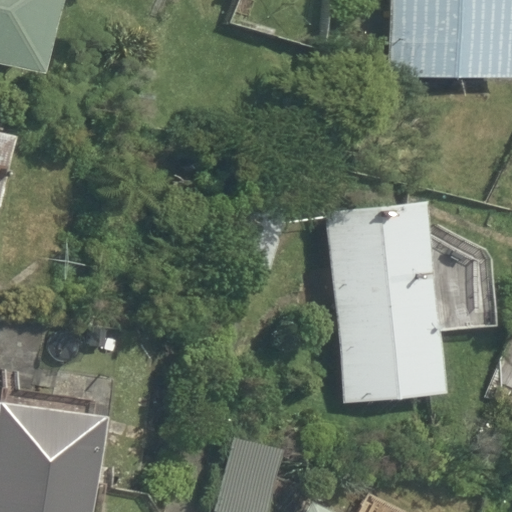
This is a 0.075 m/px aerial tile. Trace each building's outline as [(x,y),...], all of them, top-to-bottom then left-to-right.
[(0,0),(0,63),(22,68),(34,0),(0,0)] [(501,0),(379,0),(379,76),(503,75),(501,0)] [(407,195),(312,209),(335,401),(430,389),(407,195)] [(511,305),(481,397),(511,407),(511,305)] [(72,511),(84,410),(0,399),(0,511),(72,511)] [(218,511),(251,511),(267,445),(220,435),(204,509),(218,511)] [(327,511),(297,497),(289,511),(327,511)]
